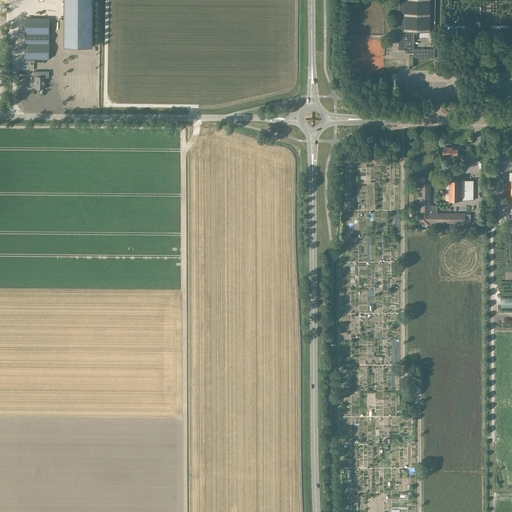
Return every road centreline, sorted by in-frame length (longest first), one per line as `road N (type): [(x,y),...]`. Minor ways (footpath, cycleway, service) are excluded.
road 1 (primary): [(316,511),(312,183)]
road 2 (unclassified): [(264,118),(0,116)]
road 3 (tertiary): [(511,121),(369,120)]
road 4 (residential): [(403,231),(414,246),(415,368)]
